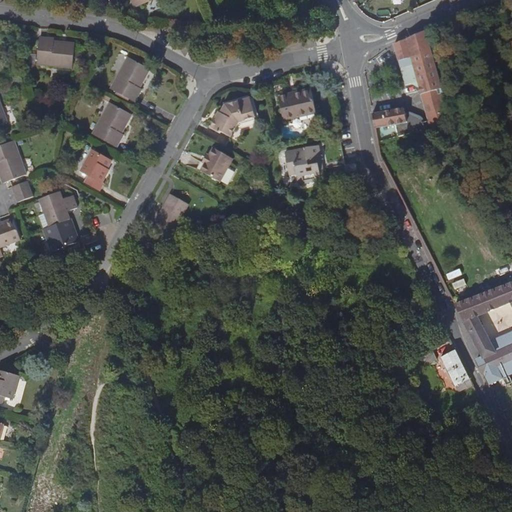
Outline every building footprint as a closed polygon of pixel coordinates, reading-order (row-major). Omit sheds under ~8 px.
[(396,123),(399,136),(425,131),(424,127),(450,121),(427,31),(395,45),(399,61),(405,60),(407,67),(401,68),(406,86),(419,82),(430,121),(425,122),(423,118),(418,113),(412,110),(405,109),(403,109),(403,108),(374,114),(376,128),(396,123)] [(42,39),(39,65),(75,69),(77,47),(66,46),(66,43),(57,43),(57,40),(42,39)] [(130,59),(113,90),(135,103),(142,90),(140,89),(144,81),(143,81),(149,70),(130,59)] [(278,98),(283,122),(297,119),(297,117),(315,113),(311,90),(300,92),(300,95),(295,96),(295,94),(278,98)] [(0,97),(0,126),(9,123),(0,97)] [(230,138),(239,123),(255,119),(251,102),(246,100),(226,106),(220,115),(219,114),(210,130),(219,135),(220,133),(230,138)] [(112,105),(94,137),(117,150),(125,137),(123,136),(127,128),(125,127),(132,116),(112,105)] [(0,144),(0,177),(2,182),(23,175),(11,141),(0,144)] [(318,166),(322,165),(318,147),(285,153),(289,176),(296,175),(298,185),(321,181),(320,178),(318,166)] [(209,158),(205,165),(201,173),(221,183),(233,161),(213,150),(209,158)] [(94,152),(83,173),(90,177),(86,184),(101,192),(105,185),(104,184),(109,174),(107,173),(113,162),(94,152)] [(26,183),(12,188),(16,197),(18,203),(31,197),(26,183)] [(49,253),(71,245),(68,239),(72,238),(62,214),(73,210),(68,198),(58,202),(55,194),(36,202),(46,228),(40,231),(49,253)] [(189,206),(171,196),(156,223),(174,233),(189,206)] [(2,226),(0,226),(0,258),(4,258),(1,249),(22,241),(15,221),(2,226)] [(78,238),(81,246),(96,241),(93,233),(78,238)] [(511,285),(458,306),(485,358),(511,346),(511,335),(493,343),(479,318),(511,304),(511,285)] [(511,346),(485,358),(480,360),(479,362),(490,384),(511,373),(511,346)] [(449,388),(465,380),(451,352),(435,360),(449,388)] [(0,404),(2,405),(4,397),(12,400),(19,376),(0,370),(0,404)] [(458,392),(475,385),(473,380),(456,387),(458,392)]
